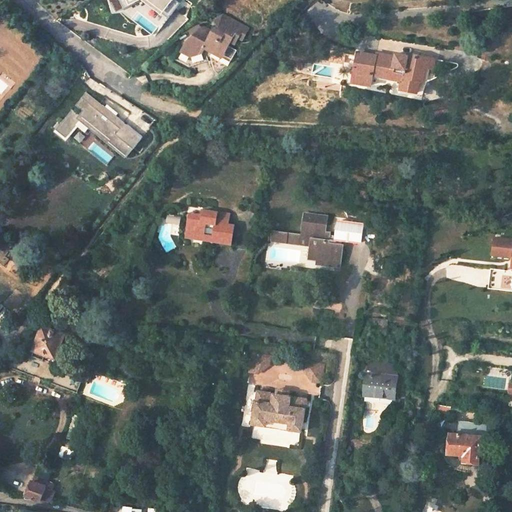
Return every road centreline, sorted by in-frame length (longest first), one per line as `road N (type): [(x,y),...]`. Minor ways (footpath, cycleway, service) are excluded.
road 1 (track): [(501,128),(433,133),(193,117)]
road 2 (track): [(9,336),(149,166)]
road 3 (unknown): [(399,511),(412,442),(448,364),(511,363)]
road 4 (residential): [(193,117),(93,67),(19,0)]
road 5 (residential): [(344,341),(322,511)]
